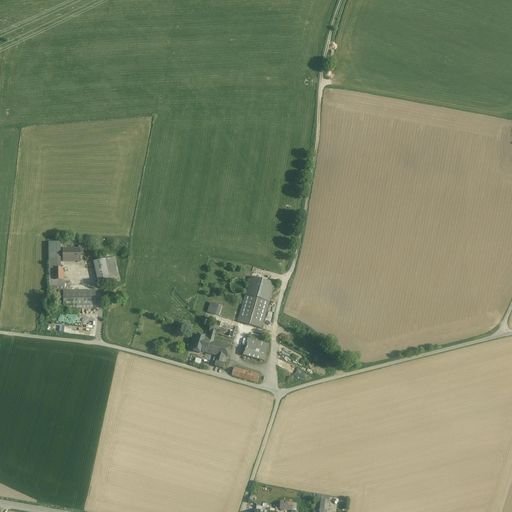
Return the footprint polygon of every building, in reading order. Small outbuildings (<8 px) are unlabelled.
[(62,241),(50,240),(51,287),(65,287),(66,266),(63,266),(62,241)] [(81,247),(65,246),(65,261),(82,261),(82,254),(85,254),(85,244),(81,244),(81,247)] [(116,256),(96,260),(101,286),(122,281),(116,256)] [(277,283),(251,275),(239,320),(264,328),(277,283)] [(241,278),(240,278),(237,278),(234,280),(232,282),(232,286),(233,290),(235,292),(238,293),(242,293),(244,291),(246,289),(247,287),(247,285),(246,283),(245,281),(244,279),(242,279),(241,278)] [(97,309),(96,289),(65,289),(66,309),(97,309)] [(220,304),(211,301),(208,310),(217,313),(220,304)] [(234,338),(238,324),(223,320),(221,324),(212,322),(209,335),(199,332),(194,350),(218,357),(216,365),(226,367),(233,343),(215,338),(217,332),(234,338)] [(271,343),(249,337),(245,354),(267,360),(271,343)] [(304,374),(285,363),(283,367),(285,368),(286,368),(302,377),(304,374)] [(261,373),(235,366),(233,374),(259,381),(261,373)] [(331,495),(318,494),(318,497),(319,497),(318,501),(321,501),(320,511),(332,511),(333,510),(330,510),(331,495)] [(280,505),(257,502),(255,511),(276,511),(276,510),(291,511),(290,511),(297,511),(297,503),(281,502),(280,505)]
